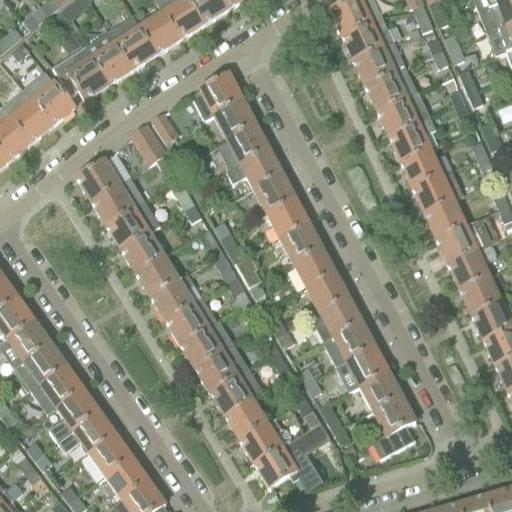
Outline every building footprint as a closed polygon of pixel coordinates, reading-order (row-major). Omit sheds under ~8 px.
[(66,0),(51,0),(39,11),(47,20),(68,1),(66,0)] [(182,0),(160,0),(153,5),(161,18),(178,45),(202,30),(184,3),(182,0)] [(215,0),(189,0),(184,3),(202,30),(226,15),(215,0)] [(215,0),(226,15),(249,0),(248,0),(215,0)] [(329,13),(328,14),(329,17),(341,41),(370,27),(381,22),(370,0),(365,0),(358,2),(357,0),(356,1),(357,3),(330,15),(329,13)] [(511,0),(469,0),(476,18),(487,14),(511,4),(511,0)] [(511,4),(488,14),(476,18),(485,41),(511,30),(511,4)] [(72,9),(60,19),(66,26),(77,16),(72,9)] [(47,20),(39,11),(28,21),(36,30),(47,20)] [(423,13),(413,17),(416,26),(426,21),(423,13)] [(440,16),(432,20),(437,33),(438,33),(445,29),(440,16)] [(161,18),(137,33),(155,60),(178,45),(161,18)] [(66,26),(60,19),(50,26),(56,33),(66,26)] [(426,21),(416,26),(422,38),(431,34),(426,21)] [(107,37),(107,38),(131,75),(155,60),(137,33),(130,22),(107,37)] [(341,41),(353,67),(382,53),(370,27),(341,41)] [(511,30),(485,41),(494,63),(505,59),(511,56),(511,30)] [(13,34),(3,42),(10,51),(20,42),(13,34)] [(107,38),(83,53),(107,91),(131,75),(107,38)] [(442,45),(447,55),(448,55),(449,54),(450,54),(458,51),(453,41),(445,44),(442,45)] [(3,42),(0,44),(0,58),(10,51),(3,42)] [(424,49),(430,62),(441,56),(435,44),(424,49)] [(353,67),(364,92),(394,78),(404,74),(392,49),(382,53),(353,67)] [(10,59),(16,67),(27,58),(21,50),(10,59)] [(448,55),(447,55),(451,67),(452,68),(453,67),(463,63),(458,51),(450,54),(449,54),(448,55)] [(71,61),(51,73),(69,102),(77,97),(83,105),(81,106),(82,107),(83,106),(107,91),(83,53),(71,61)] [(441,56),(430,62),(435,74),(447,69),(441,56)] [(44,78),(22,96),(30,106),(51,131),(73,113),(74,112),(73,111),(72,112),(60,97),(53,88),(52,88),(44,78)] [(364,92),(376,117),(405,104),(394,78),(364,92)] [(199,96),(190,102),(203,126),(212,121),(241,106),(228,81),(226,79),(225,79),(226,81),(200,95),(199,94),(198,94),(199,96)] [(472,85),(461,89),(466,100),(476,96),(472,85)] [(476,96),(466,100),(472,115),(483,110),(476,96)] [(458,97),(448,101),(453,112),(463,108),(458,97)] [(376,117),(388,143),(429,123),(417,98),(405,104),(376,117)] [(30,106),(9,124),(29,149),(51,131),(30,106)] [(212,121),(226,146),(254,130),(241,106),(212,121)] [(463,108),(453,112),(459,126),(469,121),(463,108)] [(0,114),(0,113),(0,157),(7,167),(29,149),(9,124),(0,114)] [(163,121),(151,128),(158,139),(170,132),(163,121)] [(388,143),(399,168),(429,154),(422,140),(434,135),(429,123),(388,143)] [(490,127),(480,131),(485,144),(495,140),(490,127)] [(226,147),(216,153),(229,176),(267,155),(254,130),(226,146),(226,147)] [(152,140),(135,151),(147,172),(156,166),(164,161),(152,140)] [(495,140),(485,144),(490,157),(500,152),(495,140)] [(175,144),(165,150),(170,160),(181,154),(175,144)] [(480,147),(470,152),(475,165),(486,160),(482,151),(480,147)] [(181,154),(170,160),(178,173),(188,168),(181,154)] [(429,154),(399,168),(411,193),(441,180),(450,176),(443,161),(434,165),(429,154)] [(245,182),(252,195),(281,180),(267,155),(229,176),(225,178),(231,190),(245,182)] [(486,160),(475,165),(481,177),(491,173),(486,160)] [(164,161),(156,166),(164,182),(173,177),(164,161)] [(74,182),(90,208),(118,191),(102,165),(101,166),(102,167),(77,183),(75,181),(74,182)] [(500,175),(505,188),(511,185),(511,178),(509,171),(500,175)] [(441,180),(411,193),(423,220),(453,206),(462,202),(450,176),(441,180)] [(186,182),(193,195),(202,190),(195,177),(186,182)] [(252,195),(265,220),(294,204),(281,180),(252,195)] [(118,191),(90,208),(105,232),(133,214),(145,207),(130,183),(118,191)] [(180,188),(172,193),(173,196),(184,215),(193,210),(183,193),(182,191),(180,188)] [(202,190),(193,195),(198,205),(208,200),(202,190)] [(502,199),(492,203),(497,215),(507,210),(502,199)] [(265,220),(279,244),(307,229),(294,204),(265,220)] [(423,220),(435,245),(464,231),(453,206),(423,220)] [(105,232),(120,255),(147,238),(159,231),(145,207),(133,214),(105,232)] [(193,210),(184,215),(191,227),(191,228),(200,223),(199,222),(193,210)] [(511,222),(507,210),(497,215),(503,228),(503,229),(511,225),(511,222)] [(214,232),(221,244),(229,239),(223,227),(214,232)] [(279,244),(292,269),(320,254),(307,229),(279,244)] [(435,245),(447,270),(476,256),(464,231),(435,245)] [(206,234),(198,240),(212,264),(220,259),(206,234)] [(120,255),(135,279),(162,262),(147,238),(120,255)] [(229,239),(221,244),(228,257),(236,252),(229,239)] [(476,256),(447,270),(458,295),(488,282),(482,268),(495,262),(489,250),(476,256)] [(292,269),(305,294),(334,278),(320,254),(292,269)] [(220,259),(212,264),(218,275),(227,270),(220,259)] [(248,261),(235,269),(249,293),(257,288),(259,287),(253,277),(256,275),(248,261)] [(135,279),(150,303),(177,286),(162,262),(135,279)] [(305,294),(318,318),(347,303),(334,278),(305,294)] [(150,303),(164,327),(192,310),(200,304),(186,280),(177,286),(150,303)] [(0,283),(0,317),(17,305),(1,282),(0,283)] [(458,295),(470,321),(500,307),(488,282),(458,295)] [(257,288),(249,293),(255,304),(264,299),(257,288)] [(241,295),(232,300),(240,313),(248,308),(241,295)] [(263,303),(257,307),(263,317),(269,314),(263,303)] [(321,349),(332,343),(360,328),(347,303),(318,318),(308,324),(321,349)] [(192,310),(164,327),(179,350),(215,328),(200,304),(192,310)] [(0,317),(0,351),(7,347),(33,328),(17,305),(0,317)] [(470,321),(482,347),(511,333),(500,307),(470,321)] [(248,308),(240,313),(247,325),(255,320),(248,308)] [(279,325),(269,331),(275,341),(277,341),(279,340),(285,336),(279,325)] [(179,350),(194,374),(233,350),(218,326),(215,328),(179,350)] [(7,347),(0,351),(0,355),(14,376),(23,369),(50,350),(33,328),(7,347)] [(332,343),(321,349),(335,373),(374,352),(360,328),(332,343)] [(482,347),(494,371),(511,362),(511,333),(482,347)] [(277,341),(275,341),(280,348),(283,354),(293,349),(292,347),(285,336),(279,340),(277,341)] [(269,345),(261,350),(268,361),(275,357),(276,356),(277,356),(270,344),(269,345)] [(23,369),(14,376),(30,398),(66,373),(50,350),(23,369)] [(194,374),(209,398),(247,374),(248,373),(233,350),(194,374)] [(335,373),(334,374),(347,398),(358,392),(387,377),(374,352),(335,373)] [(275,357),(268,361),(275,373),(281,369),(283,368),(284,368),(277,356),(276,356),(275,357)] [(511,362),(494,371),(505,397),(511,393),(511,362)] [(66,373),(30,398),(47,421),(56,415),(82,396),(66,373)] [(298,379),(297,379),(304,390),(313,384),(307,373),(298,378),(298,379)] [(247,374),(209,398),(224,422),(251,405),(262,398),(247,374)] [(358,392),(372,417),(400,402),(387,377),(358,392)] [(313,384),(304,390),(311,402),(320,397),(313,384)] [(298,393),(289,399),(296,410),(305,405),(298,393)] [(64,426),(49,437),(57,448),(72,437),(98,418),(82,396),(56,415),(64,426)] [(400,402),(372,417),(384,440),(370,447),(379,465),(414,446),(413,445),(412,445),(405,432),(413,427),(413,429),(414,428),(400,402)] [(0,420),(9,414),(0,403),(0,420)] [(224,422),(238,445),(266,428),(251,405),(224,422)] [(305,405),(296,410),(303,422),(312,417),(305,405)] [(9,414),(0,420),(8,431),(16,424),(9,414)] [(72,437),(57,448),(65,459),(80,448),(88,460),(115,441),(98,418),(72,437)] [(326,427),(332,438),(342,433),(335,422),(326,427)] [(266,428),(238,445),(253,469),(280,452),(288,448),(288,447),(289,441),(286,435),(280,435),(273,424),(266,428)] [(310,435),(316,446),(326,441),(319,429),(310,435)] [(342,433),(332,438),(339,451),(348,445),(342,433)] [(88,460),(104,483),(131,464),(115,441),(88,460)] [(26,453),(25,454),(34,465),(35,464),(37,463),(42,459),(42,458),(34,447),(26,453)] [(280,452),(253,469),(269,495),(270,494),(269,493),(294,477),(296,479),(297,478),(280,452)] [(35,464),(34,465),(42,475),(43,475),(46,473),(49,470),(51,469),(42,458),(42,459),(37,463),(35,464)] [(24,463),(16,469),(24,480),(25,480),(28,477),(30,475),(32,474),(33,473),(32,473),(32,472),(24,463)] [(104,483),(121,505),(147,486),(131,464),(104,483)] [(25,480),(24,480),(32,491),(39,500),(48,493),(41,484),(33,473),(32,474),(30,475),(28,477),(25,480)] [(160,511),(163,511),(164,511),(165,511),(147,486),(121,505),(125,511),(160,511)] [(68,492),(60,498),(68,509),(77,502),(68,492)] [(511,511),(511,497),(511,493),(485,501),(487,511),(511,511)] [(0,511),(4,511),(12,505),(4,496),(0,498),(0,511)] [(487,511),(485,501),(457,509),(457,511),(487,511)] [(84,511),(77,502),(68,509),(70,511),(84,511)]
